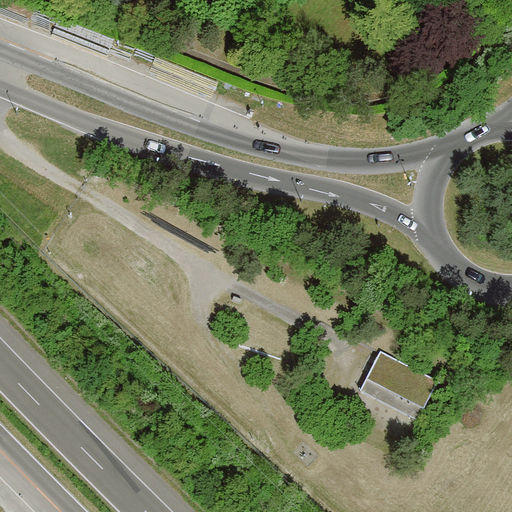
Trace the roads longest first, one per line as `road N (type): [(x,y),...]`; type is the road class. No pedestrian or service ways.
road 1 (motorway): [(457,146),(366,162),(305,155),(0,41)]
road 2 (motorway): [(0,86),(170,152),(354,198),(433,232)]
road 3 (motorway): [(146,511),(0,363)]
